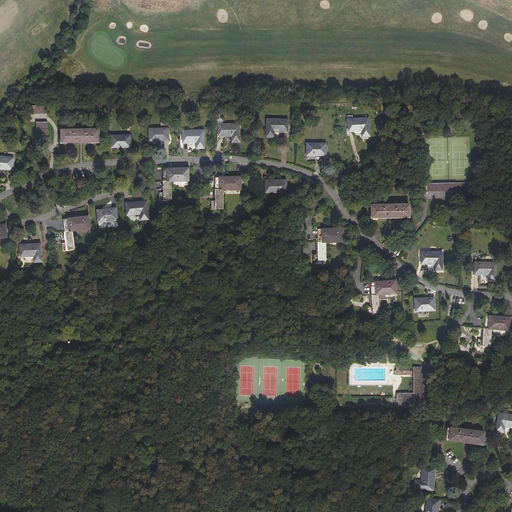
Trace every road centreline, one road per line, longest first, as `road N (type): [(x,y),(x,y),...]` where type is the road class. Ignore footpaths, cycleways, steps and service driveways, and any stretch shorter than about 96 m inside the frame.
road 1 (residential): [(511,297),(453,291),(412,275),(325,184),(260,161),(70,167),(0,195)]
road 2 (residential): [(0,130),(65,46),(82,0)]
